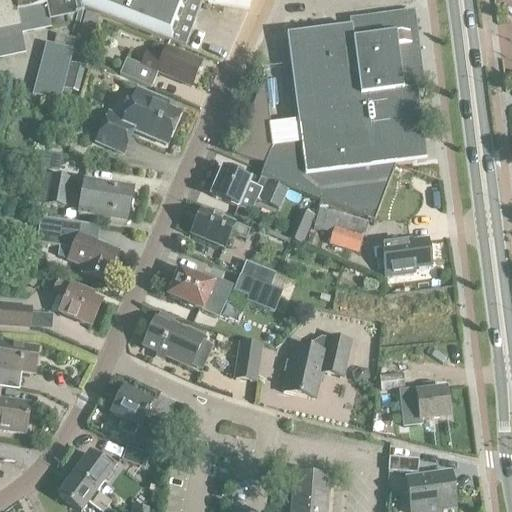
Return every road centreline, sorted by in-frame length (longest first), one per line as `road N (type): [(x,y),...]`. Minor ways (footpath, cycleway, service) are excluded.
road 1 (secondary): [(511,394),(461,0)]
road 2 (residential): [(269,0),(107,362)]
road 3 (residential): [(107,362),(47,461),(0,503)]
road 4 (residential): [(255,511),(267,423),(211,409)]
